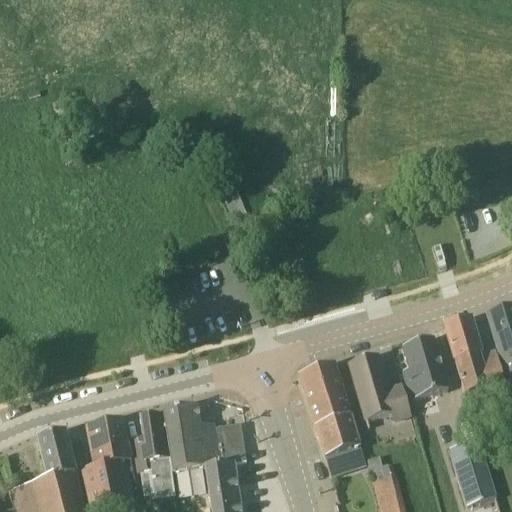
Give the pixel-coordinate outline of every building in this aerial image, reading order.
[(466,256),(511,244),(511,229),(505,201),(455,214),(466,256)] [(498,355),(509,393),(511,392),(511,310),(486,319),(498,355)] [(480,360),(475,342),(470,323),(444,331),(454,363),(465,397),(484,391),(488,404),(510,398),(511,397),(509,393),(498,355),(480,360)] [(432,343),(402,352),(408,374),(403,376),(411,405),(448,394),(432,343)] [(388,395),(382,378),(377,359),(349,367),(366,425),(391,417),(394,426),(411,421),(402,390),(388,395)] [(367,471),(340,386),(334,367),(299,378),(325,462),(326,461),(332,481),(367,471)] [(213,428),(212,428),(199,430),(196,410),(163,416),(163,417),(169,463),(171,476),(172,476),(172,478),(203,472),(209,511),(240,511),(234,467),(246,465),(240,428),(214,432),(213,428)] [(152,479),(171,476),(169,463),(163,417),(140,421),(143,442),(131,444),(136,477),(151,474),(152,479)] [(86,431),(90,451),(95,472),(78,475),(86,511),(90,511),(135,501),(130,484),(135,483),(130,464),(132,463),(124,423),(86,431)] [(83,511),(65,436),(35,444),(46,485),(14,492),(19,511),(83,511)] [(478,444),(449,453),(467,511),(492,503),(496,502),(484,463),(478,444)]
